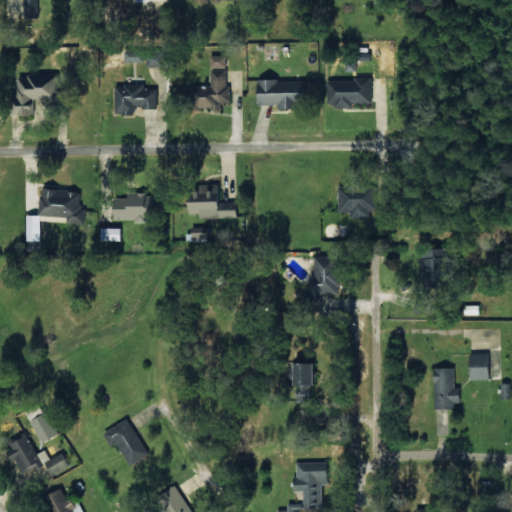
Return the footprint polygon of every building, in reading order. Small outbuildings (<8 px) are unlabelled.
[(35,0),(20,0),(22,18),(37,17),(35,0)] [(155,54),(146,56),(147,66),(157,65),(155,54)] [(225,56),(209,56),(209,68),(225,68),(225,56)] [(229,102),(229,86),(226,86),(225,70),(210,70),(210,86),(190,86),(191,109),(219,109),(219,103),(229,102)] [(11,114),(32,115),(32,99),(56,100),(56,91),(62,92),(63,80),(55,80),(55,75),(12,73),(11,114)] [(370,103),(370,78),(328,80),(328,107),(350,106),(350,103),(370,103)] [(275,104),(275,110),(291,109),(291,103),(304,103),(303,80),(254,81),(254,104),(275,104)] [(113,115),(132,114),(132,108),(157,108),(156,88),(143,88),(143,83),(113,83),(113,115)] [(218,184),(183,185),(184,214),(196,213),(196,218),(235,217),(235,201),(218,202),(218,184)] [(83,224),(84,209),(78,208),(79,190),(39,189),(38,215),(65,217),(65,223),(83,224)] [(337,211),(350,211),(350,217),(370,218),(371,190),(338,189),(337,211)] [(111,219),(143,220),(143,217),(153,217),(154,194),(126,193),(125,198),(111,198),(111,219)] [(25,241),(39,241),(38,215),(24,215),(25,241)] [(207,240),(207,227),(190,227),(190,240),(207,240)] [(418,249),(419,276),(439,276),(439,249),(418,249)] [(312,310),(322,310),(321,294),(339,293),(338,278),(332,279),(330,256),(309,257),(312,310)] [(468,380),(488,379),(487,353),(467,354),(468,380)] [(433,368),(433,409),(456,409),(456,387),(454,387),(453,368),(433,368)] [(33,419),(43,443),(60,435),(50,412),(33,419)] [(121,442),(131,464),(150,456),(133,418),(106,430),(113,445),(121,442)] [(46,450),(36,454),(29,437),(11,444),(22,472),(50,461),(46,450)] [(53,475),(72,465),(64,452),(46,462),(53,475)] [(295,511),(296,509),(321,509),(321,485),(326,485),(326,462),(296,463),(296,482),(291,482),(291,491),(302,491),(302,504),(285,504),(286,511),(275,511),(274,511),(295,511)] [(170,511),(194,511),(180,484),(161,494),(170,511)] [(84,511),(77,498),(70,501),(63,488),(46,496),(53,511),(84,511)]
